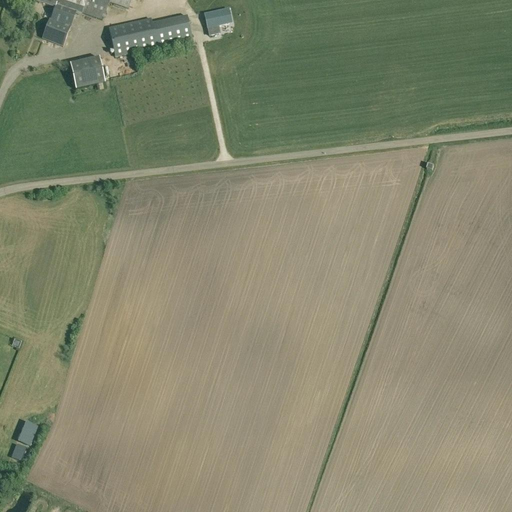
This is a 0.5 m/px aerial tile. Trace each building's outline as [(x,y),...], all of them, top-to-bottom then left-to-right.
[(49,19),(42,40),(64,48),(76,11),(103,20),(109,3),(128,9),(131,0),(35,0),(36,1),(55,8),(51,20),(49,19)] [(205,15),(209,37),(218,35),(217,27),(231,24),(228,10),(205,15)] [(109,29),(115,58),(193,40),(187,17),(152,24),(151,19),(109,29)] [(79,87),(105,81),(100,55),(73,61),(79,87)] [(37,428),(26,423),(18,442),(29,446),(37,428)] [(21,463),(26,453),(16,449),(12,459),(21,463)]
